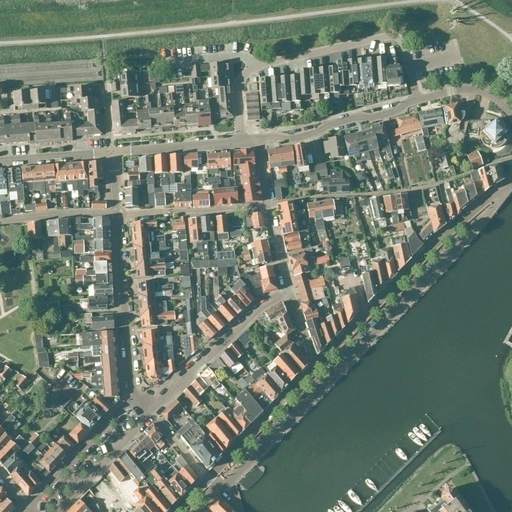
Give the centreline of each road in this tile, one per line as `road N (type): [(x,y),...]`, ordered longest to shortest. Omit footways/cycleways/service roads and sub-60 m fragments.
road 1 (residential): [(418,101),(395,37),(263,64),(239,82),(242,141)]
road 2 (residential): [(320,367),(511,178)]
road 3 (residential): [(128,401),(117,212)]
road 4 (residential): [(288,290),(150,413)]
road 5 (residential): [(256,139),(303,135),(418,101)]
road 6 (residential): [(208,481),(320,367)]
road 7 (residential): [(117,212),(268,206)]
road 8 (residential): [(128,401),(26,506)]
road 9 (residential): [(57,511),(150,413)]
road 10 (residential): [(112,153),(242,141)]
